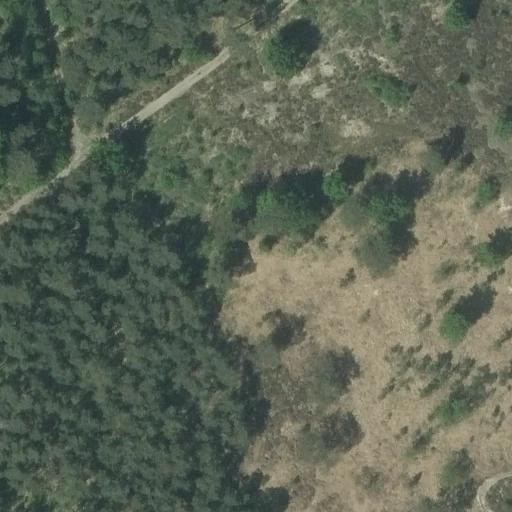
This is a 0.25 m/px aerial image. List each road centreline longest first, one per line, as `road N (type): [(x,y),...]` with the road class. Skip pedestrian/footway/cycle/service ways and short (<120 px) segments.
road 1 (track): [(72,158),(204,72),(292,0)]
road 2 (track): [(72,158),(33,0)]
